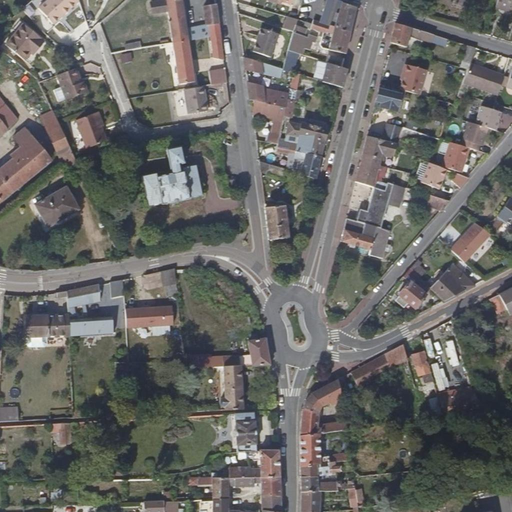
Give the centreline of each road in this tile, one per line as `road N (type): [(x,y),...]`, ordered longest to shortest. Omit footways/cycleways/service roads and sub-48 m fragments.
road 1 (residential): [(256,266),(224,0)]
road 2 (residential): [(343,342),(511,140)]
road 3 (tertiary): [(0,281),(61,280),(193,255)]
road 4 (secondary): [(340,170),(380,10)]
road 5 (tertiary): [(367,348),(511,275)]
road 6 (secondary): [(310,313),(340,170)]
road 7 (residential): [(380,10),(511,50)]
road 8 (secondary): [(340,170),(308,278),(292,292)]
